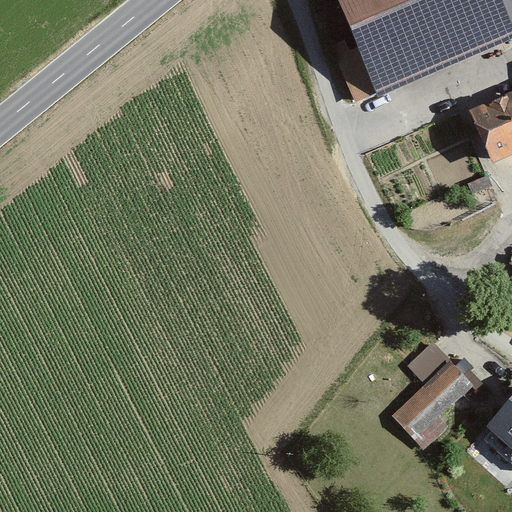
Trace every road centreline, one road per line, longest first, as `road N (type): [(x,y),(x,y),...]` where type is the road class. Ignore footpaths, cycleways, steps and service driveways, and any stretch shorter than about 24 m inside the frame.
road 1 (residential): [(300,0),(341,126),(397,243),(452,301),(511,342)]
road 2 (secondary): [(0,128),(159,0)]
road 3 (unknown): [(511,69),(341,126)]
